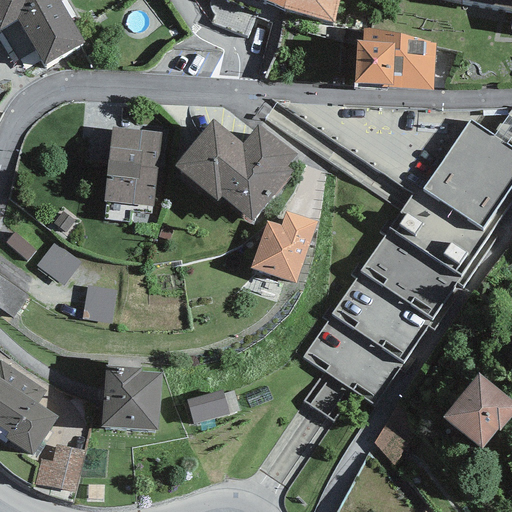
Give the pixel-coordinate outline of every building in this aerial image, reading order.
[(45,72),(86,48),(57,0),(0,0),(0,35),(1,35),(18,63),(34,53),(45,72)] [(245,0),(274,11),(283,14),(284,0),(245,0)] [(284,0),(283,14),(333,30),(339,0),(284,0)] [(511,0),(465,0),(511,15),(511,0)] [(370,29),(364,29),(363,41),(357,41),(354,84),(382,85),(381,88),(433,90),(435,44),(400,34),(370,29)] [(511,187),(511,149),(471,121),(423,192),(482,232),(511,187)] [(241,153),(211,129),(174,174),(218,209),(221,205),(251,229),(291,179),(286,175),(296,163),(258,132),(241,153)] [(161,135),(113,131),(105,205),(154,210),(161,135)] [(63,213),(54,224),(65,234),(74,223),(63,213)] [(282,230),(268,225),(252,272),(295,286),(316,226),(287,216),(282,230)] [(36,253),(14,234),(5,244),(27,263),(36,253)] [(81,264),(54,243),(36,268),(63,288),(81,264)] [(28,298),(0,277),(0,310),(13,319),(28,298)] [(116,293),(86,288),(81,320),(111,325),(116,293)] [(0,430),(10,436),(6,443),(33,460),(58,421),(38,408),(46,395),(0,364),(0,430)] [(141,376),(106,373),(102,434),(158,438),(162,380),(140,379),(141,376)] [(499,431),(511,415),(511,400),(479,374),(443,417),(483,449),(498,430),(499,431)] [(221,395),(187,404),(194,428),(228,419),(221,395)] [(396,416),(378,455),(401,465),(419,426),(396,416)] [(51,463),(39,460),(33,486),(75,495),(84,453),(55,446),(51,463)]
